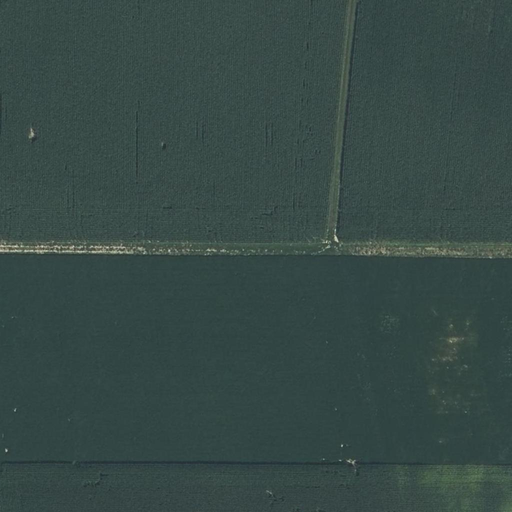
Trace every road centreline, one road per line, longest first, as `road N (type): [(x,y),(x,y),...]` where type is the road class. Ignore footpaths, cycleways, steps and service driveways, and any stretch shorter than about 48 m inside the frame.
road 1 (track): [(0,250),(511,252)]
road 2 (track): [(353,0),(328,251)]
